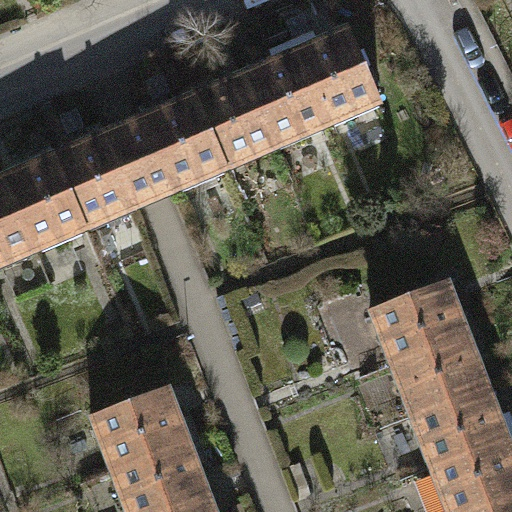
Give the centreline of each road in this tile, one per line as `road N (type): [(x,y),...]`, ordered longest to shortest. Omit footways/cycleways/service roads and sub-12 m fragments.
road 1 (residential): [(0,93),(213,0)]
road 2 (residential): [(420,0),(511,178)]
